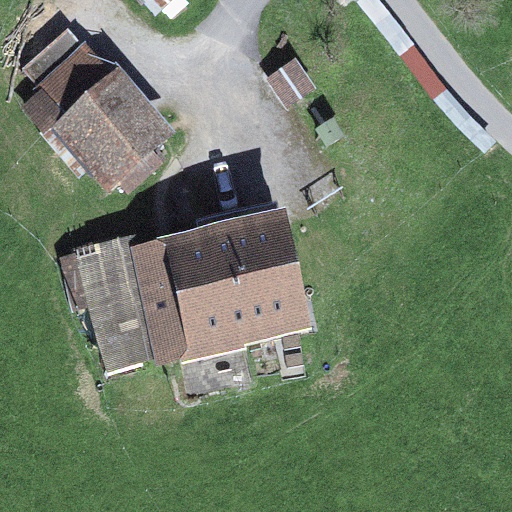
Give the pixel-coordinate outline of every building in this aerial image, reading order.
[(137,0),(162,22),(182,0),(137,0)] [(176,144),(120,78),(113,84),(85,51),(83,52),(68,35),(23,73),(37,90),(33,93),(37,98),(19,113),(79,183),(90,174),(111,198),(176,144)] [(422,51),(405,63),(433,104),(450,92),(422,51)] [(296,65),(266,85),(287,115),(316,95),(296,65)] [(138,257),(132,258),(154,366),(157,379),(310,347),(285,226),(138,257)] [(107,377),(154,366),(132,258),(138,257),(135,244),(72,257),(73,261),(58,263),(74,318),(88,312),(107,377)]
